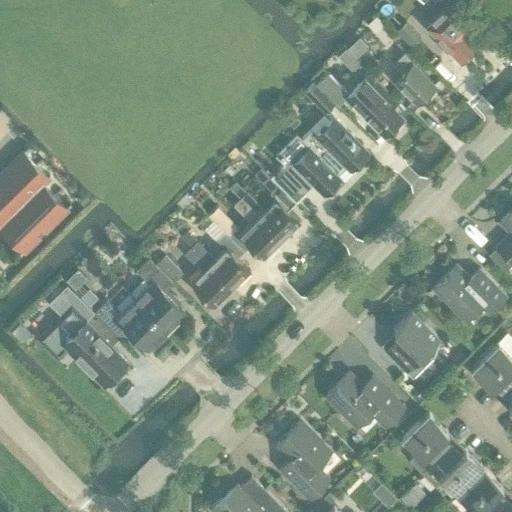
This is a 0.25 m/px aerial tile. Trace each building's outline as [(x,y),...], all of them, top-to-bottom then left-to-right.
[(474,34),(445,5),(426,23),(460,58),(462,56),(465,56),(471,50),(471,47),(473,45),(468,40),(474,34)] [(376,13),(367,22),(376,31),(384,22),(376,13)] [(359,35),(347,47),(356,56),(368,44),(359,35)] [(421,69),(403,51),(408,46),(402,39),(387,55),(393,61),(392,62),(401,71),(394,78),(416,100),(417,100),(420,102),(430,93),(427,90),(433,84),(420,70),(421,69)] [(314,81),(334,102),(335,101),(346,90),(327,71),(316,82),(314,81)] [(393,97),(368,72),(352,88),(345,95),(361,110),(386,135),(397,124),(395,122),(401,116),(388,103),(393,97)] [(314,81),(304,91),(324,111),(328,108),(334,102),(314,81)] [(277,167),(269,174),(270,176),(278,183),(294,198),(295,200),(303,193),(305,190),(312,183),(322,193),(325,191),(332,183),(339,176),(338,175),(348,165),(352,169),(363,157),(361,155),(367,150),(353,137),(355,135),(337,117),(333,114),(328,108),(324,111),(323,112),(329,118),(327,120),(325,118),(323,118),(319,122),(319,125),(320,127),(315,132),(311,129),(302,138),(295,132),(275,152),(283,161),(277,167)] [(0,171),(0,223),(23,247),(19,251),(20,252),(71,202),(69,201),(65,205),(42,182),(50,174),(48,173),(47,174),(24,151),(30,145),(28,144),(0,171)] [(236,180),(230,186),(240,196),(278,235),(284,230),(287,232),(299,221),(285,207),(294,198),(278,183),(273,189),(269,192),(275,197),(263,208),(246,190),(236,180)] [(77,198),(83,204),(89,198),(83,192),(77,198)] [(237,225),(228,234),(244,250),(251,243),(263,255),(275,244),(272,241),(278,235),(240,196),(234,202),(246,214),(251,220),(242,229),(237,225)] [(209,214),(208,214),(211,217),(211,216),(213,219),(226,231),(225,232),(227,234),(228,234),(237,225),(218,205),(209,214)] [(510,230),(497,244),(511,259),(511,206),(499,219),(510,230)] [(213,219),(203,228),(216,241),(218,240),(225,232),(226,231),(213,219)] [(186,228),(181,233),(183,236),(191,245),(229,284),(234,278),(237,281),(249,269),(237,257),(244,250),(228,234),(227,234),(225,232),(218,240),(224,246),(214,257),(208,251),(197,239),(188,230),(186,228)] [(191,245),(185,251),(196,263),(199,260),(204,266),(190,280),(214,304),(226,292),(223,289),(229,284),(191,245)] [(165,254),(156,263),(174,280),(182,271),(165,254)] [(148,256),(135,269),(149,283),(135,297),(166,328),(184,310),(165,290),(173,282),(148,256)] [(433,285),(465,317),(479,303),(487,311),(506,293),(478,266),(468,275),(456,263),(433,285)] [(67,283),(49,301),(61,313),(50,324),(64,339),(63,340),(103,382),(126,359),(111,344),(119,335),(94,309),(94,310),(67,283)] [(89,288),(81,296),(88,304),(96,296),(89,288)] [(107,297),(94,309),(119,335),(128,327),(147,347),(166,328),(135,297),(121,311),(107,297)] [(406,369),(412,375),(433,354),(441,336),(439,336),(411,308),(393,326),(400,333),(385,348),(406,369)] [(502,392),(511,381),(511,354),(497,340),(470,367),(483,380),(486,377),(502,392)] [(349,370),(326,393),(356,423),(371,409),(385,424),(404,405),(372,374),(362,384),(349,370)] [(419,381),(409,392),(417,400),(427,389),(419,381)] [(511,381),(502,392),(511,402),(511,381)] [(422,471),(453,440),(438,425),(441,422),(428,409),(401,436),(416,451),(409,458),(422,471)] [(299,419),(276,442),(290,456),(280,466),(310,495),(328,477),(316,464),(330,450),(299,419)] [(456,491),(483,465),(471,453),(468,456),(453,440),(422,471),(435,485),(442,478),(456,491)] [(489,511),(507,495),(492,480),(495,477),(483,465),(456,491),(470,505),(463,511),(489,511)] [(289,511),(251,474),(246,479),(240,483),(237,480),(221,497),(213,505),(219,511),(289,511)] [(282,478),(277,482),(285,490),(290,486),(282,478)] [(277,483),(273,487),(281,494),(285,490),(277,483)] [(419,496),(409,486),(400,495),(410,505),(419,496)] [(329,491),(312,508),(315,511),(319,511),(334,497),(329,491)] [(511,511),(511,499),(507,495),(489,511),(511,511)]
